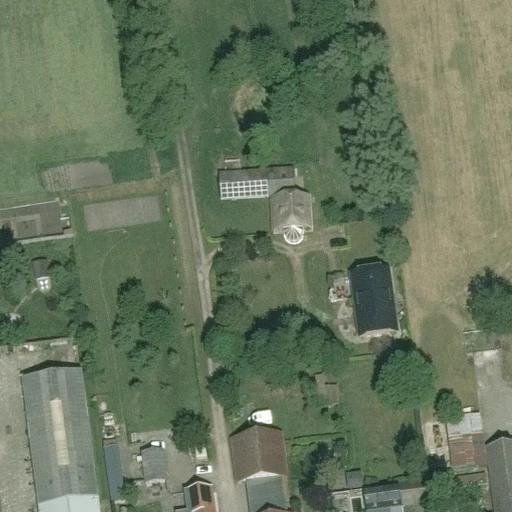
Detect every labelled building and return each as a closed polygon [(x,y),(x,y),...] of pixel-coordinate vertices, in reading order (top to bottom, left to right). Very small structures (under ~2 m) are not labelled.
[(309,195),(295,197),(294,170),(219,174),(221,201),(268,199),(271,233),(282,232),(282,237),(284,242),(287,245),(293,246),(297,244),(300,240),(301,235),(301,231),(311,230),(309,195)] [(362,340),(398,335),(389,273),(353,277),(362,340)] [(99,511),(82,375),(23,382),(39,511),(99,511)] [(490,467),(488,451),(485,451),(482,432),(447,437),(451,472),(490,467)] [(282,435),(231,441),(236,485),(287,479),(282,435)] [(195,447),(197,461),(207,459),(204,445),(195,447)] [(511,511),(511,447),(488,451),(490,467),(493,492),(496,511),(511,511)] [(166,484),(163,452),(140,455),(144,486),(166,484)] [(453,479),(456,497),(487,492),(485,475),(453,479)] [(432,506),(429,485),(400,489),(403,510),(403,511),(414,511),(414,509),(432,506)] [(366,511),(392,511),(403,510),(400,489),(364,494),(366,511)] [(215,511),(212,492),(197,495),(199,511),(215,511)]
